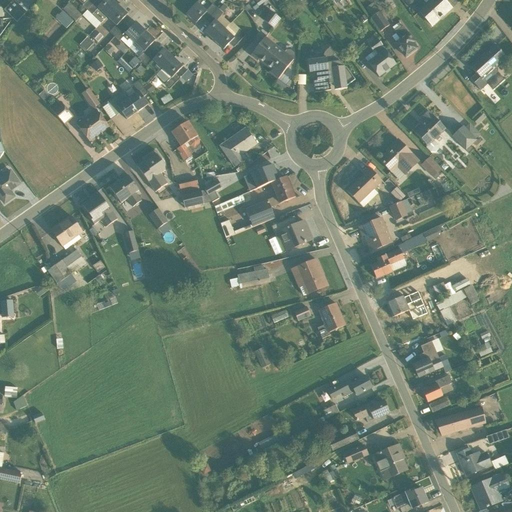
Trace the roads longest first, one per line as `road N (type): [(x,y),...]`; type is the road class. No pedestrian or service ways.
road 1 (residential): [(316,165),(322,201),(453,511)]
road 2 (residential): [(222,98),(164,119),(0,237)]
road 3 (residential): [(486,0),(467,29),(384,104),(340,130)]
road 4 (residential): [(222,98),(212,64),(149,4)]
